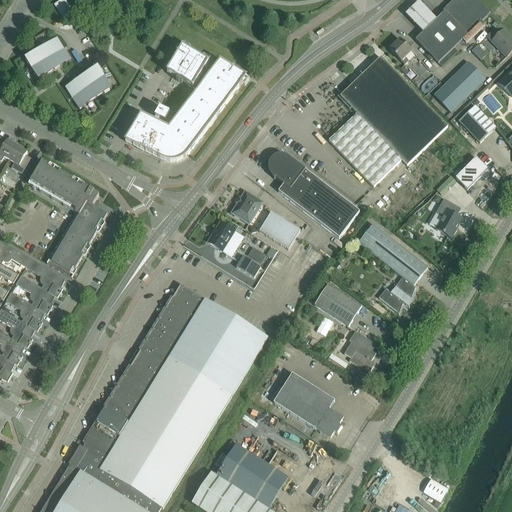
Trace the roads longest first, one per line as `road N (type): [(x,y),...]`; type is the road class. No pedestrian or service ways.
road 1 (unclassified): [(333,511),(511,214)]
road 2 (tertiary): [(178,214),(269,94),(390,0)]
road 3 (tertiary): [(41,426),(92,336),(178,214)]
road 4 (unclassified): [(178,214),(0,105)]
road 5 (residential): [(8,408),(114,233)]
